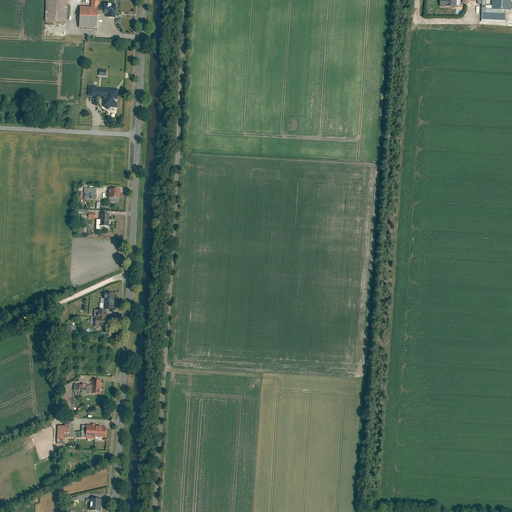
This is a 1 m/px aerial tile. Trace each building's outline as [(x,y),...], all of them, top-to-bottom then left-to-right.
[(69,0),(47,0),(46,22),(68,23),(69,0)] [(485,0),(438,0),(438,7),(456,8),(457,1),(481,2),(480,22),(505,24),(506,12),(509,11),(510,2),(511,2),(511,0),(492,0),(492,7),(485,7),(485,0)] [(109,17),(118,17),(118,5),(106,5),(106,10),(106,14),(109,14),(109,17)] [(93,7),(81,7),(81,28),(100,29),(101,8),(93,7)] [(117,110),(119,89),(88,87),(88,97),(100,98),(103,100),(102,108),(105,109),(106,110),(109,110),(110,109),(117,110)] [(99,188),(85,187),(84,198),(98,199),(99,188)] [(122,190),(111,189),(110,198),(121,199),(122,190)] [(111,214),(101,214),(101,219),(98,219),(98,230),(110,230),(111,214)] [(117,303),(117,293),(106,292),(105,310),(115,310),(115,303),(117,303)] [(109,311),(96,310),(95,328),(114,329),(114,313),(109,313),(109,311)] [(103,381),(93,380),(92,393),(102,394),(103,381)] [(60,425),(59,440),(67,441),(67,437),(76,437),(77,431),(76,431),(76,418),(67,418),(67,426),(60,425)] [(94,425),(89,425),(89,427),(88,438),(97,439),(97,437),(107,437),(108,427),(97,427),(97,424),(94,424),(94,425)] [(104,499),(92,498),(91,511),(103,511),(104,499)]
